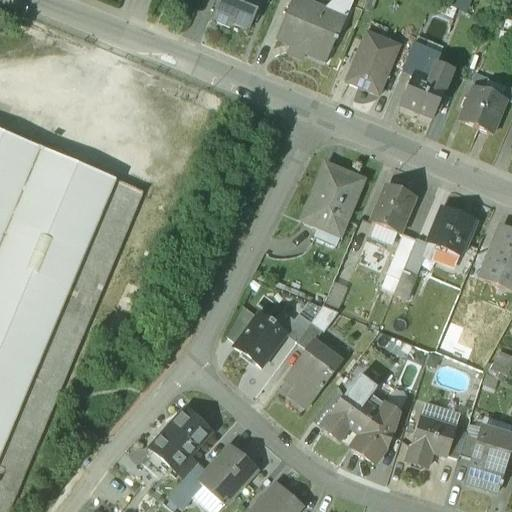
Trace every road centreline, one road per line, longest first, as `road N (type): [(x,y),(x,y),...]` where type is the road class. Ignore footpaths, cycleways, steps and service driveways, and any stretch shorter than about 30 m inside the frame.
road 1 (residential): [(311,119),(30,0)]
road 2 (residential): [(311,119),(191,367)]
road 3 (residential): [(405,511),(342,491),(191,367)]
road 4 (residential): [(511,201),(311,119)]
road 5 (residential): [(191,367),(95,467)]
